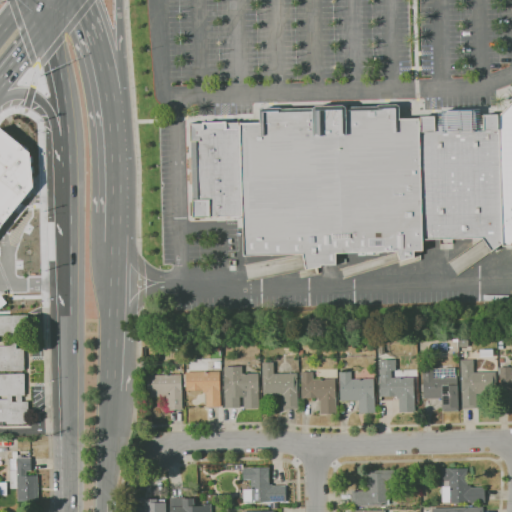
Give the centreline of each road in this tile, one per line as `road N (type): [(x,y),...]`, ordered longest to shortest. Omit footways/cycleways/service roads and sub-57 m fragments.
road 1 (residential): [(511,441),(268,439),(181,442),(157,451)]
road 2 (secondary): [(69,314),(69,511)]
road 3 (secondary): [(45,24),(61,79),(68,154)]
road 4 (secondary): [(99,511),(109,389)]
road 5 (secondary): [(115,214),(108,93)]
